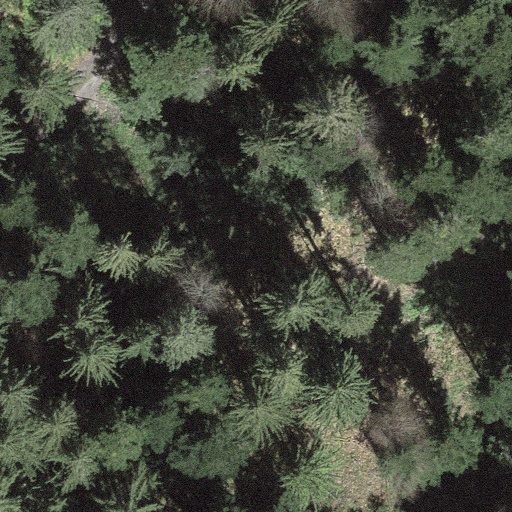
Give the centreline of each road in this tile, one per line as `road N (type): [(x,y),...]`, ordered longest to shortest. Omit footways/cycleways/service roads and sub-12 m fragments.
road 1 (track): [(182,511),(299,383),(511,201)]
road 2 (track): [(142,0),(104,61),(0,169)]
